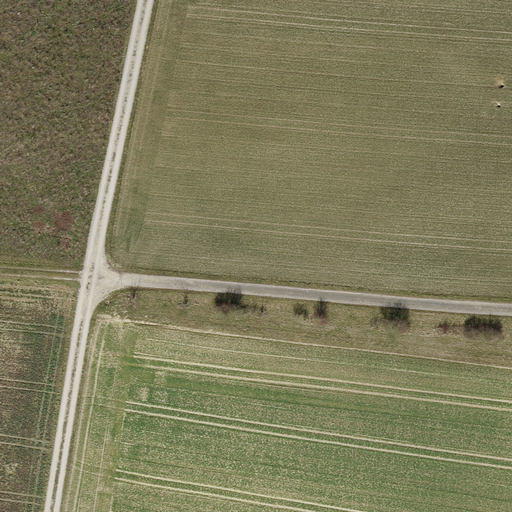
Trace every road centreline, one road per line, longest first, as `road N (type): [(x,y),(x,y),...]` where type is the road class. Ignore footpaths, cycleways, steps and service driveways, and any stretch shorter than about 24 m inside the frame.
road 1 (track): [(148,0),(53,511)]
road 2 (track): [(511,309),(0,270)]
